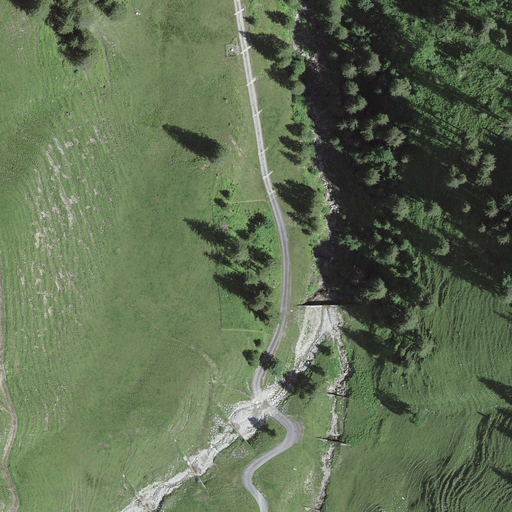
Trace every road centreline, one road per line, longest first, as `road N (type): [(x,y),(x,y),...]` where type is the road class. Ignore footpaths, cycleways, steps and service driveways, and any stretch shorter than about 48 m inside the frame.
road 1 (track): [(262,511),(245,481),(247,467),(290,440),(292,430),(255,387),(282,317),(284,249),(242,0)]
road 2 (track): [(10,511),(17,499),(3,461),(15,418),(4,387),(0,258)]
